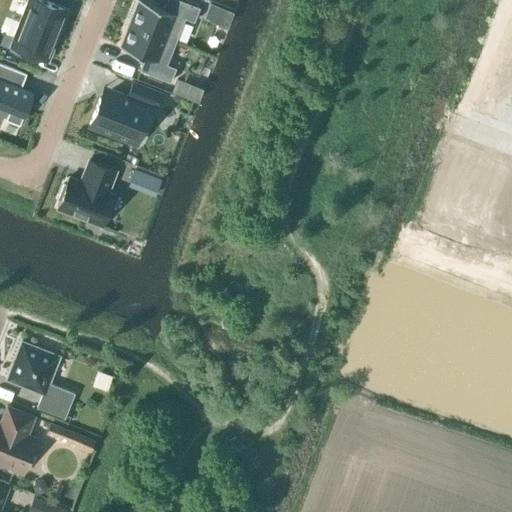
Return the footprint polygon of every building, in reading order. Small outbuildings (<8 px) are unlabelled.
[(65,8),(43,0),(29,0),(12,45),(46,59),(65,8)] [(169,0),(169,2),(164,0),(141,0),(135,16),(182,34),(191,11),(200,14),(206,0),(205,0),(169,0)] [(205,14),(217,19),(222,7),(209,2),(205,14)] [(182,34),(135,16),(126,40),(151,50),(145,63),(176,76),(182,62),(173,58),(182,34)] [(33,91),(21,86),(26,73),(0,62),(0,114),(21,122),(33,91)] [(102,83),(85,126),(136,146),(151,105),(155,107),(162,91),(132,79),(126,92),(102,83)] [(172,90),(185,95),(189,84),(176,79),(172,90)] [(115,169),(89,159),(80,181),(68,177),(65,184),(63,183),(57,198),(59,199),(56,207),(101,224),(113,194),(106,192),(115,169)] [(133,192),(162,195),(165,176),(136,173),(133,192)] [(48,382),(58,356),(21,341),(6,378),(42,392),(36,406),(64,417),(74,392),(48,382)] [(0,461),(23,471),(35,439),(25,435),(34,414),(7,404),(0,420),(0,461)] [(95,439),(49,421),(45,433),(90,450),(95,439)] [(65,511),(67,509),(34,495),(27,511),(65,511)]
